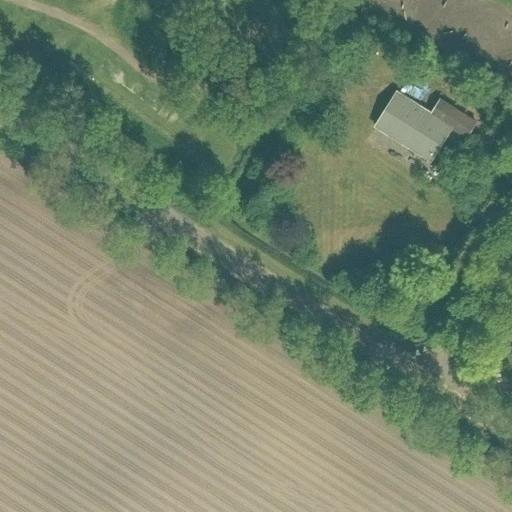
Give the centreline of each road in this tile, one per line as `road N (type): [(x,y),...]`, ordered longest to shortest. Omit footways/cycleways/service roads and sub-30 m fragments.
road 1 (tertiary): [(431,386),(0,116)]
road 2 (unclassified): [(431,386),(511,259)]
